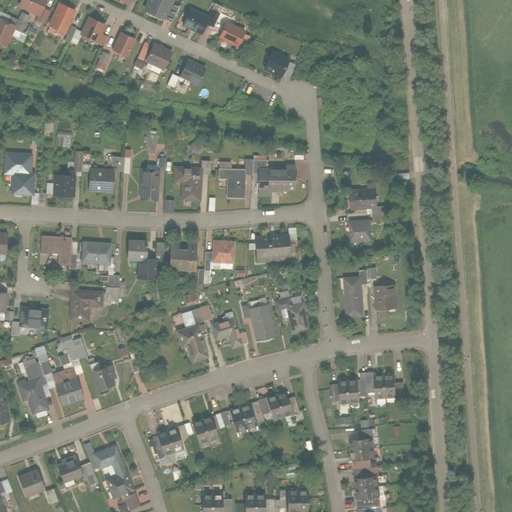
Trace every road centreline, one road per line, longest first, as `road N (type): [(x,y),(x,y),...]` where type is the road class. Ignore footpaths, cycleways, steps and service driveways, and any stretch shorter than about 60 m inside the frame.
road 1 (residential): [(88,0),(300,98),(309,119),(316,215)]
road 2 (unclassified): [(431,338),(406,0)]
road 3 (residential): [(316,215),(185,224),(25,217)]
road 4 (residential): [(124,412),(302,356)]
road 5 (unclassified): [(444,511),(431,338)]
road 6 (residential): [(302,356),(336,511)]
road 7 (residential): [(316,215),(330,349)]
road 8 (residential): [(0,459),(124,412)]
